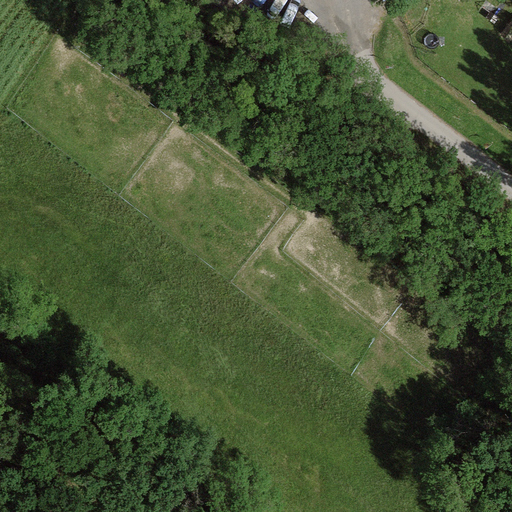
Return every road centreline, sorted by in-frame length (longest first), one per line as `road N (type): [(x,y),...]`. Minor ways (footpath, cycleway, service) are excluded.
road 1 (unclassified): [(511,187),(370,76),(360,62),(362,34)]
road 2 (track): [(0,105),(72,0)]
